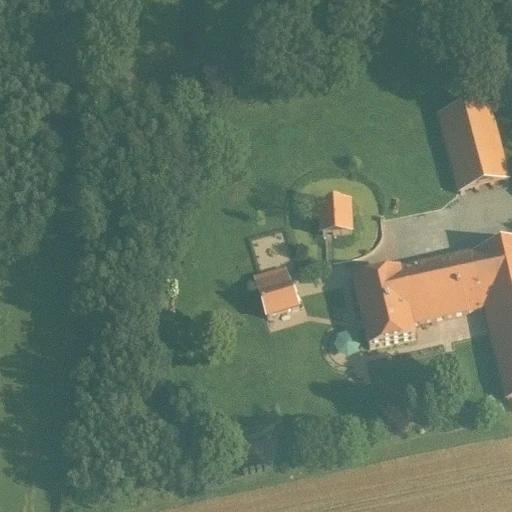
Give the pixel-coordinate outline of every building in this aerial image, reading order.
[(458,115),(440,120),(460,194),(508,182),(488,106),(458,115)] [(353,205),(321,205),(322,239),(353,239),(353,205)] [(511,249),(399,276),(411,329),(486,312),(508,405),(511,403),(511,249)] [(285,268),(253,278),(267,325),(299,316),(285,268)] [(411,329),(399,276),(352,288),(369,354),(415,342),(411,329)]
